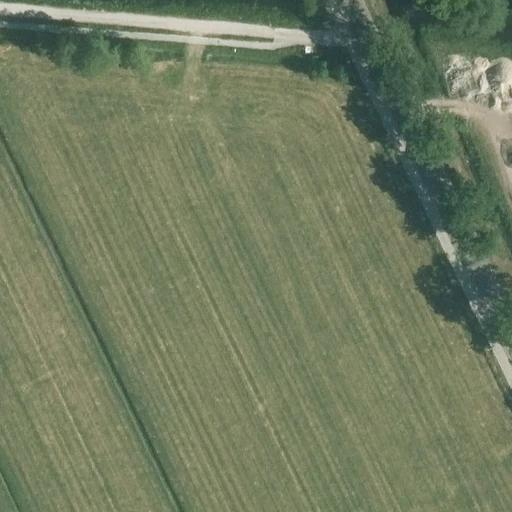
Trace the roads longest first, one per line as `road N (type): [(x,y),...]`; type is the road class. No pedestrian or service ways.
road 1 (primary): [(511,336),(348,0)]
road 2 (track): [(361,25),(312,38),(0,11)]
